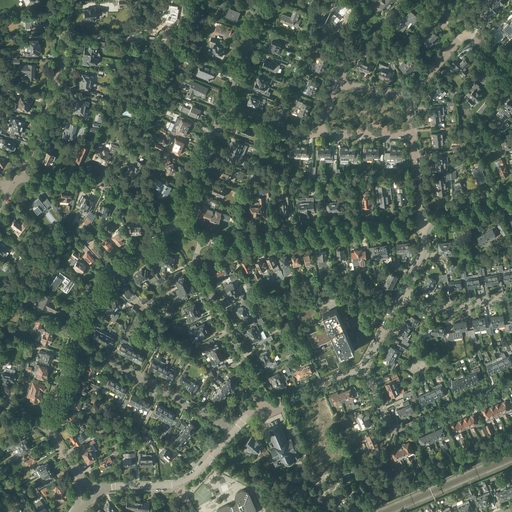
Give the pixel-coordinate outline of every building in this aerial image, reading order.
[(377,3),(379,4),(378,5),(386,11),(395,0),(376,0),(375,2),(373,0),(369,0),(366,3),(372,9),(377,3)] [(488,8),(484,12),(486,14),(487,15),(487,14),(489,16),(493,12),(494,13),(498,9),(496,7),(500,3),(501,4),(505,0),(504,0),(495,0),(492,3),(491,3),(487,7),(488,8)] [(334,14),(331,18),(336,23),(339,19),(337,18),(339,16),(343,12),(344,13),(345,12),(348,14),(352,9),(349,7),(346,4),(345,4),(342,1),(341,2),(340,3),(338,4),(336,6),(335,5),(335,6),(334,6),(334,7),(335,8),(333,10),(336,13),(335,15),(334,14)] [(168,2),(162,18),(175,23),(182,8),(168,2)] [(226,16),(230,18),(230,19),(236,21),(237,21),(241,12),(229,7),(226,16)] [(83,10),(83,14),(84,14),(84,21),(96,21),(96,19),(96,14),(106,13),(106,8),(92,9),(92,8),(87,9),(83,10)] [(298,18),(300,13),(294,10),(291,18),(283,15),(281,21),(298,27),(301,19),(298,18)] [(397,23),(398,24),(396,26),(403,32),(405,29),(407,31),(418,18),(411,11),(404,18),(403,17),(397,23)] [(31,16),(31,18),(25,18),(25,29),(32,28),(32,26),(41,25),(40,16),(31,16)] [(511,16),(502,27),(500,30),(505,34),(507,32),(508,34),(507,36),(510,39),(511,36),(511,16)] [(219,32),(223,34),(223,32),(230,35),(232,29),(221,24),(221,25),(217,24),(215,29),(214,29),(212,33),(218,35),(219,32)] [(345,32),(341,29),(336,35),(340,38),(345,32)] [(438,36),(431,30),(423,39),(430,46),(434,43),(433,42),(438,36)] [(212,54),(215,55),(215,54),(221,57),(222,56),(223,53),(224,49),(215,45),(217,40),(212,38),(210,42),(212,43),(210,47),(213,48),(212,53),(213,53),(212,54)] [(271,44),(272,44),(282,48),(284,45),(286,45),(287,41),(280,38),(280,40),(273,38),(271,44)] [(85,47),(83,55),(98,57),(100,57),(100,56),(100,55),(100,54),(99,54),(99,53),(98,52),(99,50),(96,49),(97,45),(89,44),(88,48),(85,47)] [(269,50),(278,54),(279,53),(280,54),(282,48),(272,44),(269,50)] [(83,55),(84,55),(83,65),(88,66),(88,63),(93,63),(93,64),(96,64),(97,64),(98,64),(98,63),(98,59),(98,57),(83,55)] [(316,59),(319,60),(318,63),(326,67),(328,61),(317,56),(316,59)] [(360,59),(359,60),(356,68),(362,70),(365,62),(362,61),(362,60),(360,59)] [(416,65),(410,59),(406,64),(412,69),(416,65)] [(455,68),(461,73),(464,76),(467,73),(465,70),(470,64),(464,59),(460,64),(456,59),(452,64),(456,68),(455,68)] [(263,66),(272,70),(272,71),(276,73),(277,72),(278,72),(280,65),(279,65),(280,64),(277,63),(275,62),(272,60),(271,62),(266,60),(263,66)] [(315,62),(311,71),(317,73),(318,70),(324,73),(326,67),(318,63),(315,62)] [(369,63),(365,62),(362,70),(368,73),(371,64),(369,63)] [(412,69),(406,64),(403,62),(399,67),(408,74),(412,69)] [(201,63),(196,75),(205,79),(211,81),(212,77),(216,69),(201,63)] [(27,73),(28,73),(27,79),(34,79),(35,65),(28,64),(28,65),(18,64),(18,72),(21,72),(23,72),(25,73),(25,72),(27,72),(27,73)] [(382,68),(379,77),(385,79),(388,71),(384,69),(385,69),(382,68)] [(391,72),(388,71),(385,79),(391,81),(394,72),(391,71),(391,72)] [(82,77),(81,77),(80,81),(93,83),(94,77),(82,74),(82,77)] [(268,86),(269,87),(270,87),(273,80),(269,78),(268,80),(268,79),(259,76),(257,82),(256,82),(268,86)] [(186,79),(183,85),(189,88),(186,95),(192,97),(194,93),(203,97),(207,89),(193,82),(194,79),(190,77),(188,80),(186,79)] [(320,83),(310,79),(307,85),(317,89),(320,83)] [(81,90),(82,90),(83,90),(84,90),(84,89),(90,90),(91,86),(92,87),(93,86),(96,86),(96,84),(93,83),(80,81),(81,81),(80,88),(80,89),(81,90)] [(271,92),(268,91),(269,87),(268,86),(256,82),(254,88),(261,91),(262,92),(263,91),(264,92),(263,93),(268,95),(269,96),(271,92)] [(468,92),(464,96),(466,98),(474,105),(477,102),(482,97),(477,92),(478,91),(476,89),(480,86),(477,83),(470,90),(472,91),(470,94),(468,92)] [(443,97),(447,93),(437,84),(433,88),(440,95),(443,97)] [(315,95),(317,89),(306,85),(303,92),(308,94),(309,93),(315,95)] [(429,93),(436,100),(440,95),(433,88),(429,93)] [(92,97),(92,96),(98,97),(102,98),(103,95),(100,94),(100,93),(97,93),(97,92),(85,90),(84,95),(92,97)] [(31,100),(20,96),(18,102),(29,106),(31,100)] [(248,104),(257,108),(257,107),(259,108),(262,101),(261,100),(251,96),(248,104)] [(297,100),(298,100),(295,106),(308,111),(311,105),(303,102),(299,100),(299,98),(298,98),(297,100)] [(76,103),(75,103),(74,106),(85,108),(86,104),(88,105),(88,102),(82,100),(83,100),(81,99),(80,100),(77,99),(76,103)] [(29,106),(18,102),(17,105),(16,109),(17,109),(27,112),(29,106)] [(502,114),(504,116),(504,115),(507,118),(511,113),(511,114),(511,113),(511,105),(511,106),(510,105),(507,102),(503,107),(502,106),(499,110),(499,111),(497,114),(500,116),(502,114)] [(285,105),(284,109),(283,108),(281,116),(284,117),(289,104),(286,103),(285,105)] [(180,110),(188,114),(195,117),(197,113),(199,113),(200,110),(195,108),(196,106),(192,105),(190,110),(182,106),(180,110)] [(285,106),(281,105),(277,116),(280,117),(281,116),(283,108),(284,109),(285,105),(285,106)] [(430,111),(429,111),(430,116),(431,116),(441,115),(444,115),(443,105),(440,106),(436,106),(436,105),(431,106),(431,110),(430,110),(430,111)] [(74,113),(77,114),(77,116),(83,118),(84,115),(86,115),(86,113),(84,112),(85,108),(74,106),(74,110),(75,110),(74,113)] [(293,112),(306,117),(308,111),(295,106),(293,112)] [(7,117),(11,118),(9,124),(22,128),(24,122),(15,119),(15,117),(12,116),(13,113),(8,111),(7,117)] [(175,117),(172,123),(174,124),(178,125),(188,130),(191,123),(175,117)] [(77,125),(67,122),(62,137),(72,140),(77,125)] [(7,132),(12,133),(12,134),(14,135),(15,132),(20,134),(22,128),(9,124),(7,132)] [(174,124),(171,131),(178,134),(178,133),(185,136),(188,130),(178,125),(174,124)] [(243,134),(243,135),(248,137),(249,136),(251,137),(254,130),(251,128),(251,129),(244,126),(244,127),(241,125),(238,132),(243,134)] [(13,145),(14,142),(0,138),(0,141),(3,143),(2,147),(12,149),(12,150),(13,150),(15,150),(16,147),(14,146),(13,145)] [(174,139),(171,138),(169,143),(182,149),(185,142),(174,138),(174,139)] [(433,140),(434,146),(441,145),(441,147),(446,147),(445,144),(444,145),(444,139),(433,140)] [(110,143),(107,142),(105,147),(101,147),(100,149),(98,149),(96,149),(92,159),(99,163),(100,161),(102,162),(101,163),(106,165),(107,164),(111,157),(114,158),(119,146),(110,143)] [(236,142),(235,144),(233,143),(232,146),(232,145),(230,150),(243,155),(247,146),(236,142)] [(166,148),(169,149),(169,151),(179,155),(182,149),(169,143),(166,148)] [(76,161),(78,162),(78,163),(80,164),(81,163),(82,163),(89,149),(83,146),(76,161)] [(288,157),(289,158),(290,158),(293,158),(293,157),(301,157),(301,146),(295,146),(295,149),(288,149),(288,153),(288,157)] [(319,150),(317,150),(317,159),(320,159),(320,157),(325,157),(325,147),(319,147),(319,150)] [(349,147),(341,147),(341,160),(349,160),(349,147)] [(365,148),(365,154),(365,160),(373,160),(373,158),(373,148),(367,148),(365,148)] [(397,158),(397,148),(391,148),(391,153),(385,153),(385,161),(397,161),(397,159),(397,158)] [(397,158),(397,159),(402,159),(402,160),(405,160),(405,155),(403,155),(403,148),(397,148),(397,158)] [(47,152),(46,152),(43,161),(49,164),(51,160),(53,161),(55,156),(54,156),(54,155),(49,153),(50,151),(48,150),(47,152)] [(229,154),(228,157),(229,158),(228,161),(239,165),(243,155),(230,150),(228,154),(229,154)] [(130,170),(131,170),(129,174),(135,177),(142,164),(135,160),(137,156),(128,151),(125,156),(130,159),(129,160),(133,161),(131,165),(130,170)] [(162,159),(161,160),(162,164),(164,164),(167,174),(175,172),(172,163),(170,164),(169,161),(170,161),(168,155),(169,154),(163,151),(161,155),(162,156),(161,156),(162,159)] [(499,160),(501,165),(497,167),(502,177),(509,174),(506,167),(506,166),(503,158),(499,160)] [(477,168),(473,170),(479,184),(486,181),(481,169),(484,168),(483,165),(479,161),(476,165),(478,167),(477,168)] [(221,174),(221,176),(235,181),(236,177),(237,177),(239,172),(233,170),(232,171),(227,169),(227,168),(223,166),(220,173),(221,174)] [(444,175),(445,179),(437,180),(439,195),(447,194),(446,190),(448,190),(447,182),(446,182),(446,179),(447,179),(447,180),(451,179),(450,172),(444,175)] [(161,193),(161,194),(162,195),(164,196),(165,196),(166,196),(171,187),(165,184),(167,180),(158,175),(154,173),(153,176),(155,178),(151,185),(154,186),(159,189),(158,191),(161,193)] [(454,183),(456,190),(459,189),(460,192),(468,188),(464,179),(454,183)] [(212,192),(216,194),(215,197),(218,198),(219,195),(224,197),(227,189),(227,188),(219,184),(218,186),(215,185),(212,192)] [(380,195),(377,195),(378,205),(381,205),(381,206),(389,205),(388,199),(388,194),(391,194),(390,187),(386,187),(385,186),(380,187),(381,195),(380,195)] [(232,187),(231,192),(233,192),(232,195),(238,197),(240,190),(232,187)] [(399,189),(400,193),(397,193),(399,204),(406,204),(405,196),(406,196),(405,188),(401,189),(399,189)] [(363,196),(363,198),(364,208),(371,207),(370,197),(369,195),(370,195),(369,191),(362,192),(363,196)] [(60,202),(64,202),(71,203),(71,198),(71,193),(68,193),(68,192),(66,192),(65,193),(61,193),(59,194),(59,196),(61,197),(60,198),(60,202)] [(285,196),(285,203),(280,203),(281,214),(289,214),(288,203),(292,203),(292,195),(285,196)] [(90,211),(91,212),(92,209),(90,208),(93,201),(89,199),(89,200),(85,198),(83,196),(80,201),(82,203),(80,207),(83,209),(83,210),(84,210),(85,210),(89,212),(89,211),(90,211)] [(38,197),(30,203),(37,213),(50,203),(47,198),(46,199),(45,198),(43,200),(40,197),(39,197),(38,197)] [(255,216),(256,217),(257,217),(258,217),(259,217),(259,216),(262,215),(265,214),(264,203),(264,197),(259,198),(260,202),(255,202),(255,203),(250,204),(251,207),(250,207),(251,213),(252,216),(255,216)] [(297,198),(298,209),(300,209),(301,212),(303,212),(303,213),(308,212),(307,201),(307,197),(297,198)] [(342,210),(341,201),(337,201),(336,198),(333,199),(335,211),(338,211),(339,211),(340,211),(341,210),(342,210)] [(327,202),(328,212),(329,212),(331,212),(331,211),(335,211),(333,199),(330,199),(331,202),(327,202)] [(215,206),(216,202),(210,200),(208,204),(211,205),(210,209),(208,208),(208,207),(204,205),(203,209),(202,209),(201,213),(200,217),(205,219),(205,218),(210,220),(214,210),(215,206)] [(108,217),(111,210),(109,209),(103,206),(103,207),(101,206),(98,213),(108,217)] [(218,212),(214,210),(210,220),(219,223),(221,217),(229,219),(230,216),(220,212),(220,211),(219,211),(218,212)] [(89,219),(93,213),(91,212),(90,211),(89,211),(89,212),(84,219),(85,220),(87,218),(88,218),(89,219)] [(15,220),(11,225),(16,229),(15,231),(21,236),(26,229),(27,230),(31,225),(25,220),(21,225),(15,220)] [(137,225),(137,226),(130,227),(131,234),(141,233),(142,232),(142,230),(141,229),(140,225),(137,225)] [(485,233),(489,240),(500,234),(497,230),(496,231),(494,227),(489,230),(485,233)] [(122,238),(124,237),(120,231),(119,232),(118,231),(116,232),(117,233),(114,236),(111,238),(118,246),(124,241),(122,238)] [(102,243),(104,246),(105,245),(109,250),(113,247),(110,243),(112,241),(104,232),(101,235),(106,239),(102,243)] [(490,242),(485,233),(477,237),(482,245),(486,243),(487,245),(490,243),(490,242)] [(0,255),(1,256),(9,246),(1,239),(0,240),(0,255)] [(96,240),(94,241),(94,240),(88,246),(94,253),(95,252),(99,257),(104,253),(101,250),(101,249),(102,248),(96,240)] [(403,243),(405,256),(403,256),(403,262),(406,261),(406,255),(407,255),(407,252),(407,251),(411,250),(410,247),(413,247),(413,242),(403,243)] [(454,252),(452,242),(445,243),(447,255),(450,255),(450,252),(454,252)] [(438,243),(439,253),(444,252),(444,255),(447,255),(445,243),(438,243)] [(85,259),(85,258),(86,260),(89,263),(94,259),(91,256),(93,254),(89,249),(85,245),(81,248),(85,252),(82,256),(85,259)] [(390,245),(387,245),(381,246),(382,261),(383,261),(382,259),(390,258),(389,254),(391,254),(390,245)] [(382,255),(382,257),(380,257),(380,261),(382,261),(381,246),(374,246),(375,256),(382,255)] [(363,249),(359,250),(360,260),(360,265),(367,264),(366,250),(363,250),(363,249)] [(341,259),(342,260),(342,262),(346,262),(346,254),(344,254),(344,250),(337,250),(338,259),(339,259),(341,259)] [(354,250),(354,251),(352,251),(353,261),(360,260),(359,250),(354,250)] [(318,261),(317,261),(318,267),(329,266),(328,259),(327,259),(326,251),(320,252),(320,255),(318,255),(318,261)] [(70,264),(81,273),(81,272),(82,272),(84,271),(83,269),(86,265),(83,263),(83,264),(77,260),(80,257),(73,252),(71,255),(75,258),(70,264)] [(304,256),(306,265),(309,264),(310,267),(314,266),(311,253),(305,255),(304,256)] [(158,259),(160,260),(160,264),(166,265),(168,256),(165,255),(165,257),(161,256),(159,256),(158,259)] [(296,256),(296,255),(292,256),(294,266),(301,265),(299,256),(296,256)] [(170,256),(168,256),(166,265),(172,267),(173,262),(175,263),(176,259),(174,259),(174,258),(170,258),(170,256)] [(278,275),(280,276),(281,279),(282,281),(285,280),(281,270),(280,270),(278,264),(277,264),(277,263),(275,258),(274,258),(273,256),(270,257),(269,257),(268,258),(268,259),(267,259),(273,272),(277,270),(278,272),(277,274),(278,275)] [(283,270),(283,271),(284,272),(284,273),(292,272),(286,256),(282,257),(283,258),(280,259),(283,266),(284,268),(283,268),(283,270)] [(242,262),(247,271),(248,272),(251,271),(250,270),(253,269),(250,262),(248,262),(247,260),(242,262)] [(257,261),(257,262),(256,263),(260,272),(268,269),(266,266),(265,262),(263,262),(262,260),(260,261),(260,260),(258,260),(257,261)] [(453,262),(450,263),(452,269),(453,272),(458,271),(457,266),(454,267),(453,262)] [(218,269),(216,270),(220,277),(224,275),(225,277),(232,273),(231,272),(233,271),(232,269),(234,268),(232,265),(225,268),(224,266),(223,267),(222,266),(218,268),(218,269)] [(156,279),(157,280),(156,280),(158,285),(162,284),(159,279),(156,273),(153,275),(151,272),(149,273),(147,270),(146,271),(144,268),(142,270),(142,269),(138,271),(139,272),(145,281),(148,278),(149,279),(151,277),(153,281),(156,279)] [(457,278),(454,279),(454,281),(456,290),(462,289),(461,280),(461,279),(464,279),(462,271),(459,272),(460,278),(457,278)] [(491,275),(492,278),(493,284),(499,283),(498,274),(497,274),(496,271),(494,272),(491,272),(491,275)] [(57,275),(49,286),(55,290),(56,288),(61,281),(66,285),(62,290),(67,293),(74,283),(60,272),(58,276),(57,275)] [(135,280),(138,283),(140,286),(144,283),(143,283),(145,281),(139,272),(134,276),(135,277),(135,278),(136,279),(135,280)] [(386,277),(388,279),(395,282),(398,277),(388,272),(388,273),(387,272),(384,277),(385,278),(385,279),(385,278),(386,277)] [(226,283),(224,284),(227,291),(238,286),(235,280),(235,279),(239,277),(236,273),(230,277),(232,282),(229,283),(227,284),(226,283)] [(481,286),(480,281),(483,281),(482,276),(479,276),(478,274),(472,275),(473,278),(473,280),(474,287),(481,286)] [(174,278),(176,282),(175,282),(177,286),(186,282),(183,277),(182,276),(178,278),(177,276),(174,278)] [(425,282),(433,286),(435,287),(437,284),(435,283),(436,280),(428,276),(427,279),(426,279),(424,281),(425,282)] [(384,280),(386,281),(385,284),(392,288),(395,282),(388,279),(386,277),(385,278),(385,279),(384,280)] [(177,293),(189,287),(188,287),(186,282),(177,286),(179,289),(178,289),(172,292),(171,292),(173,295),(174,295),(173,294),(176,293),(177,293)] [(433,286),(425,282),(422,288),(430,292),(431,290),(434,292),(436,288),(435,287),(433,286)] [(240,296),(243,295),(238,286),(227,291),(230,298),(231,297),(232,300),(239,296),(240,296)] [(124,293),(122,295),(127,299),(129,297),(130,299),(133,296),(133,297),(136,294),(134,293),(135,292),(131,288),(129,289),(127,287),(123,292),(124,293)] [(192,293),(190,287),(189,287),(188,287),(189,287),(177,293),(179,298),(181,297),(183,301),(186,299),(186,298),(190,296),(190,294),(192,293)] [(42,307),(46,309),(47,308),(55,312),(58,306),(51,302),(53,299),(44,295),(38,306),(42,308),(42,307)] [(109,302),(109,303),(118,309),(120,306),(120,307),(122,304),(119,302),(120,301),(117,298),(116,299),(113,297),(109,302)] [(107,306),(106,307),(109,309),(108,311),(111,313),(112,314),(110,316),(116,320),(119,314),(116,313),(117,312),(116,312),(116,311),(118,309),(109,303),(109,302),(106,305),(107,306)] [(187,314),(189,313),(197,309),(194,303),(183,309),(184,312),(186,311),(187,314)] [(238,307),(239,308),(236,309),(238,315),(247,311),(244,305),(242,306),(241,306),(238,307)] [(320,344),(334,338),(341,355),(355,349),(352,342),(346,329),(361,322),(358,315),(343,322),(337,308),(324,314),(328,324),(318,329),(316,323),(312,315),(317,313),(313,306),(295,308),(303,326),(315,325),(317,329),(306,334),(313,349),(321,345),(320,344)] [(200,315),(197,309),(189,313),(191,316),(189,317),(186,320),(190,323),(194,321),(193,318),(200,315)] [(249,316),(251,319),(253,322),(261,318),(258,313),(254,315),(254,316),(253,316),(250,309),(247,311),(238,315),(241,320),(244,319),(247,318),(247,317),(249,316)] [(499,327),(505,326),(506,332),(509,331),(508,324),(505,324),(505,323),(503,315),(497,316),(499,327)] [(405,321),(402,327),(410,331),(412,327),(414,328),(415,326),(416,327),(419,321),(418,320),(411,316),(410,318),(407,317),(405,321)] [(491,321),(488,321),(489,327),(491,334),(494,334),(492,326),(496,325),(496,328),(499,327),(497,316),(491,317),(491,321)] [(250,330),(250,331),(247,332),(250,338),(261,332),(256,324),(258,323),(259,324),(264,322),(262,317),(261,318),(253,322),(256,328),(253,329),(250,330)] [(487,330),(487,335),(491,334),(489,327),(486,328),(486,327),(485,318),(479,319),(481,331),(487,330)] [(471,330),(472,338),(473,342),(477,342),(476,337),(475,337),(474,332),(481,331),(479,319),(472,320),(474,330),(471,330)] [(35,323),(34,326),(39,328),(37,332),(37,334),(42,336),(41,341),(43,342),(42,343),(47,344),(49,344),(50,341),(51,341),(51,340),(52,340),(52,338),(52,337),(53,333),(51,333),(51,332),(47,331),(46,331),(41,329),(43,324),(43,322),(37,320),(35,323)] [(456,332),(456,333),(458,333),(458,334),(462,334),(462,331),(460,322),(454,323),(455,332),(456,332)] [(196,327),(195,324),(190,327),(194,335),(196,334),(207,329),(204,323),(196,327)] [(432,328),(426,327),(421,339),(425,340),(426,336),(431,337),(431,334),(437,335),(437,336),(439,325),(432,325),(432,328)] [(437,336),(446,338),(446,340),(449,340),(449,333),(446,333),(444,333),(445,326),(439,325),(437,336)] [(399,333),(403,335),(401,338),(408,341),(409,338),(407,337),(410,331),(402,327),(399,333)] [(93,331),(95,332),(92,336),(98,339),(103,331),(99,329),(99,330),(94,328),(93,331)] [(210,335),(207,329),(196,334),(199,340),(210,335)] [(98,339),(103,342),(103,343),(103,344),(109,334),(103,331),(98,339)] [(271,335),(267,337),(264,331),(261,332),(250,338),(252,343),(255,341),(255,342),(258,341),(259,343),(262,341),(262,342),(263,342),(264,345),(269,342),(274,340),(271,335)] [(112,336),(109,334),(103,344),(109,347),(110,344),(112,345),(115,338),(111,336),(112,336)] [(119,343),(121,344),(117,351),(123,354),(128,344),(129,342),(122,338),(119,343)] [(205,351),(206,355),(219,349),(220,349),(217,342),(215,343),(214,342),(204,347),(206,351),(205,351)] [(395,348),(395,346),(393,345),(392,347),(392,346),(388,352),(397,356),(399,357),(404,348),(409,351),(410,348),(408,346),(401,343),(399,342),(397,345),(398,346),(396,349),(395,348)] [(134,347),(128,344),(123,354),(128,357),(132,349),(132,350),(134,347)] [(265,348),(266,350),(258,354),(262,361),(273,355),(274,354),(270,346),(265,348)] [(138,352),(132,350),(132,349),(128,357),(134,360),(138,352)] [(219,349),(206,355),(203,356),(204,359),(208,357),(209,357),(211,360),(213,359),(222,355),(219,349)] [(40,350),(39,354),(41,355),(39,362),(49,365),(50,361),(51,362),(53,355),(46,353),(46,352),(42,351),(40,350)] [(140,363),(143,356),(138,352),(134,360),(140,363)] [(385,358),(392,362),(389,368),(392,370),(395,363),(394,362),(397,356),(388,352),(385,358)] [(213,359),(215,362),(217,367),(221,365),(220,363),(225,360),(222,355),(213,359)] [(276,362),(273,355),(262,361),(265,368),(273,364),(275,367),(280,365),(278,362),(276,362)] [(506,357),(505,355),(502,356),(507,367),(511,364),(511,362),(509,356),(506,357)] [(197,360),(188,356),(185,362),(190,364),(192,361),(195,363),(197,360)] [(502,356),(496,358),(501,369),(507,367),(502,356)] [(501,369),(496,358),(491,361),(496,372),(501,369)] [(302,366),(302,367),(306,376),(313,373),(311,368),(314,367),(310,359),(307,361),(308,363),(302,366)] [(148,367),(154,371),(158,363),(152,360),(148,367)] [(485,363),(490,374),(496,372),(491,361),(485,363)] [(164,365),(159,362),(158,362),(158,363),(154,371),(160,374),(164,366),(164,365)] [(92,364),(89,363),(86,369),(94,373),(97,368),(91,365),(92,364)] [(36,364),(34,370),(37,371),(47,374),(48,370),(48,367),(38,364),(36,364)] [(169,369),(164,366),(160,374),(165,377),(169,369)] [(170,367),(169,369),(165,377),(171,380),(171,379),(172,379),(177,371),(170,367)] [(294,370),(296,375),(297,375),(299,379),(306,376),(302,367),(294,370)] [(479,367),(472,370),(473,372),(470,374),(474,383),(483,379),(481,375),(478,376),(476,371),(480,369),(479,367)] [(3,372),(2,377),(3,377),(2,382),(9,384),(10,381),(14,382),(16,376),(15,375),(13,374),(14,371),(6,369),(5,372),(3,372)] [(83,375),(90,379),(94,373),(86,369),(83,375)] [(34,370),(33,374),(35,374),(34,377),(35,377),(45,380),(46,377),(46,378),(47,374),(37,371),(34,370)] [(219,382),(222,384),(219,387),(227,394),(231,389),(232,390),(223,382),(217,377),(216,375),(217,375),(215,371),(210,374),(212,377),(214,376),(216,378),(215,379),(218,383),(219,382)] [(271,378),(270,378),(271,381),(272,380),(273,383),(286,376),(285,375),(281,377),(279,373),(270,377),(271,378)] [(462,388),(468,386),(464,376),(463,373),(457,376),(458,379),(462,387),(462,388)] [(388,382),(388,383),(385,384),(388,390),(397,387),(395,383),(400,381),(399,378),(398,378),(396,374),(392,376),(394,380),(388,382)] [(468,386),(474,383),(470,374),(464,376),(468,386)] [(180,380),(188,385),(186,389),(195,393),(199,386),(197,385),(199,381),(196,379),(194,383),(191,381),(185,378),(186,377),(183,375),(180,380)] [(286,376),(273,383),(276,388),(281,386),(281,387),(284,386),(283,385),(284,385),(287,383),(286,380),(289,379),(288,376),(286,376)] [(226,379),(223,382),(232,390),(235,386),(234,385),(236,384),(228,377),(226,379)] [(103,385),(105,387),(104,387),(110,391),(115,381),(110,378),(107,383),(105,381),(103,385)] [(462,388),(462,387),(458,379),(452,381),(452,380),(448,381),(450,386),(453,385),(454,386),(451,388),(453,392),(462,388)] [(77,389),(81,392),(81,393),(84,395),(87,389),(90,391),(92,388),(94,389),(94,390),(99,392),(101,388),(94,384),(93,386),(88,383),(87,385),(81,381),(77,389)] [(116,394),(121,384),(115,381),(110,391),(116,394)] [(27,397),(31,398),(31,400),(37,402),(38,400),(40,401),(42,395),(40,395),(41,390),(43,390),(45,385),(32,382),(30,389),(27,397)] [(445,394),(443,389),(444,389),(442,386),(441,383),(434,386),(436,388),(439,397),(445,394)] [(126,387),(121,384),(116,394),(121,397),(118,402),(121,404),(127,394),(124,392),(126,387)] [(359,395),(355,386),(345,391),(353,409),(359,406),(358,403),(355,405),(352,398),(359,395)] [(227,394),(219,387),(215,392),(223,398),(227,394)] [(397,387),(388,390),(391,397),(394,396),(405,392),(404,388),(399,391),(397,387)] [(439,397),(436,388),(430,391),(433,399),(439,397)] [(348,404),(349,406),(351,405),(353,409),(345,391),(338,394),(338,392),(337,392),(342,402),(345,401),(346,404),(348,404)] [(433,399),(430,391),(424,393),(428,402),(433,399)] [(211,398),(216,403),(217,402),(219,403),(223,398),(215,392),(213,395),(214,395),(211,398)] [(332,395),(336,405),(342,402),(337,392),(332,395)] [(132,393),(128,400),(125,398),(119,410),(122,412),(127,403),(133,406),(138,396),(132,393)] [(418,396),(422,404),(428,402),(424,393),(418,396)] [(138,409),(139,406),(143,399),(138,396),(133,406),(138,409)] [(72,402),(73,402),(71,407),(80,409),(80,407),(83,408),(85,404),(82,403),(82,401),(73,398),(72,402)] [(143,400),(143,399),(139,406),(145,409),(147,407),(148,407),(150,403),(149,403),(147,402),(147,399),(144,398),(143,400)] [(503,401),(504,402),(501,403),(507,417),(509,416),(508,412),(508,413),(507,410),(510,408),(507,400),(506,401),(506,400),(503,401)] [(408,401),(403,403),(405,407),(408,415),(415,412),(412,404),(410,404),(408,401)] [(502,412),(503,415),(505,418),(507,417),(501,403),(499,404),(498,403),(496,404),(496,405),(494,406),(496,409),(497,409),(499,412),(499,413),(502,412)] [(158,417),(163,407),(157,404),(154,411),(153,410),(150,415),(152,416),(154,416),(154,415),(158,417)] [(491,407),(489,408),(495,422),(496,421),(495,418),(494,415),(499,413),(499,412),(497,409),(496,409),(494,406),(493,406),(491,407)] [(158,417),(163,420),(168,410),(163,407),(158,417)] [(397,410),(398,414),(400,413),(402,417),(408,415),(405,407),(397,410)] [(483,411),(487,422),(491,420),(492,423),(495,422),(489,408),(486,409),(484,410),(483,411)] [(174,413),(168,410),(163,420),(162,421),(170,425),(175,417),(173,416),(174,413)] [(356,416),(357,419),(356,420),(358,423),(360,422),(369,418),(370,418),(368,414),(367,414),(366,412),(366,413),(365,412),(357,415),(358,415),(356,416)] [(472,415),(472,416),(469,417),(475,431),(478,430),(475,425),(479,423),(479,422),(475,414),(474,415),(474,414),(472,415)] [(182,415),(177,423),(181,425),(184,427),(192,434),(193,434),(194,432),(194,431),(196,429),(194,428),(196,426),(190,422),(188,425),(187,424),(183,420),(185,417),(182,415)] [(468,428),(471,427),(472,428),(473,431),(475,431),(469,417),(467,418),(467,417),(464,418),(465,419),(463,419),(465,424),(466,424),(467,428),(468,428)] [(360,422),(358,423),(360,429),(363,428),(371,424),(369,418),(360,422)] [(459,421),(457,422),(461,430),(467,428),(466,424),(465,424),(463,419),(462,420),(461,419),(459,420),(459,421)] [(273,459),(273,460),(274,462),(276,467),(283,464),(283,463),(285,462),(286,463),(288,464),(290,464),(292,463),(294,462),(294,459),(294,457),(293,456),(294,456),(294,457),(296,459),(297,459),(299,458),(300,457),(300,455),(298,451),(300,451),(298,448),(297,448),(296,445),(297,444),(295,441),(294,441),(292,437),(290,433),(288,434),(284,427),(285,426),(283,422),(279,424),(279,423),(270,427),(270,428),(266,429),(268,434),(266,437),(268,443),(269,442),(271,446),(271,447),(273,450),(271,451),(272,455),(274,454),(276,458),(273,459)] [(455,436),(459,435),(462,440),(464,439),(463,436),(462,432),(462,433),(461,431),(461,430),(457,422),(454,423),(454,422),(452,423),(452,424),(451,425),(454,432),(454,433),(455,436)] [(179,427),(182,429),(180,432),(188,439),(192,434),(184,427),(181,425),(177,423),(176,425),(179,427)] [(171,434),(172,431),(174,427),(171,425),(168,430),(165,429),(162,435),(165,436),(167,432),(171,434)] [(447,435),(444,427),(438,430),(446,449),(448,448),(446,443),(446,442),(445,440),(450,438),(448,434),(447,435)] [(67,432),(69,435),(71,439),(77,435),(73,428),(67,432)] [(135,439),(129,430),(124,434),(130,442),(135,439)] [(440,441),(441,444),(444,450),(446,449),(438,430),(431,433),(433,436),(434,436),(435,440),(435,441),(441,438),(442,440),(440,441)] [(174,435),(184,444),(185,444),(184,443),(188,439),(180,432),(176,437),(174,435)] [(374,432),(366,435),(369,441),(377,438),(374,432)] [(148,441),(150,443),(151,443),(151,444),(153,441),(147,435),(142,433),(142,434),(144,436),(147,440),(147,441),(148,441)] [(433,436),(431,433),(425,435),(429,444),(435,441),(435,440),(434,436),(433,436)] [(71,439),(74,443),(74,442),(76,445),(82,442),(77,435),(71,439)] [(171,442),(173,443),(179,449),(181,447),(181,448),(184,444),(174,435),(171,439),(170,440),(171,442)] [(419,438),(423,446),(429,444),(425,435),(419,438)] [(142,438),(145,442),(144,443),(149,446),(151,444),(151,443),(150,443),(148,441),(147,441),(147,440),(144,436),(142,438)] [(259,449),(263,453),(270,463),(274,462),(273,460),(273,459),(266,449),(264,446),(266,443),(263,440),(261,442),(256,437),(255,439),(252,436),(248,440),(247,440),(246,441),(246,442),(245,444),(243,446),(247,449),(248,447),(255,453),(259,449)] [(11,445),(14,451),(14,450),(15,451),(28,444),(25,438),(11,445)] [(366,442),(371,455),(380,451),(377,445),(381,443),(379,439),(378,440),(377,438),(369,441),(366,442)] [(89,443),(90,445),(81,452),(84,457),(92,452),(94,451),(97,450),(93,444),(95,442),(94,440),(89,443)] [(414,452),(409,442),(403,444),(408,455),(414,452)] [(15,451),(16,453),(15,453),(17,456),(30,449),(28,444),(15,451)] [(402,459),(403,460),(406,458),(408,461),(410,460),(409,457),(408,457),(407,455),(408,455),(403,444),(403,445),(404,446),(398,449),(401,458),(402,460),(402,459)] [(162,456),(160,458),(159,459),(161,461),(162,460),(165,462),(167,460),(168,461),(172,457),(171,455),(172,454),(165,448),(160,453),(162,456)] [(392,451),(393,451),(391,452),(395,460),(401,458),(398,449),(395,450),(392,451)] [(40,458),(36,451),(33,453),(28,456),(29,457),(24,459),(27,464),(32,462),(32,463),(40,458)] [(84,457),(88,463),(98,457),(94,451),(92,452),(84,457)] [(133,459),(132,453),(123,453),(123,466),(131,466),(131,459),(133,459)] [(110,457),(99,463),(100,465),(102,469),(106,467),(107,469),(110,467),(109,465),(111,464),(112,463),(113,462),(112,461),(110,457)] [(38,476),(41,475),(50,469),(49,467),(50,466),(47,462),(44,464),(41,466),(40,465),(34,468),(38,476)] [(53,471),(52,472),(50,469),(41,475),(45,481),(48,479),(52,477),(51,477),(55,475),(53,471)] [(54,493),(54,500),(57,500),(57,497),(65,498),(65,497),(66,497),(67,493),(66,493),(66,489),(60,488),(60,486),(55,485),(54,493)] [(474,498),(476,505),(479,503),(480,507),(486,505),(482,495),(477,497),(476,495),(475,496),(471,485),(468,487),(470,493),(472,499),(474,498)] [(34,486),(30,490),(34,495),(38,491),(34,486)] [(504,489),(501,490),(505,499),(510,497),(506,488),(504,489)] [(255,511),(256,511),(256,510),(256,509),(256,508),(256,507),(255,506),(250,493),(249,492),(248,491),(247,490),(245,489),(244,489),(243,490),(242,490),(239,491),(238,492),(237,493),(236,494),(235,495),(235,497),(235,499),(236,500),(236,501),(236,502),(235,503),(235,504),(234,504),(233,505),(232,505),(231,505),(230,504),(229,504),(228,504),(227,504),(220,507),(219,508),(218,509),(217,510),(217,511),(216,511),(255,511)] [(498,491),(496,492),(499,501),(505,499),(501,490),(498,491)] [(491,503),(490,501),(493,500),(489,492),(482,495),(486,505),(491,503)] [(12,499),(16,506),(21,503),(16,496),(12,499)] [(10,499),(5,502),(9,507),(14,505),(10,499)] [(40,511),(47,511),(48,511),(43,504),(40,500),(35,503),(38,507),(37,508),(38,508),(38,509),(39,510),(40,511)] [(122,510),(126,510),(126,509),(137,511),(138,502),(127,500),(126,503),(123,503),(122,510)] [(469,511),(473,511),(468,500),(463,503),(467,511),(469,511)] [(33,511),(29,506),(30,505),(28,501),(22,505),(26,511),(33,511)] [(137,511),(145,511),(151,511),(152,507),(149,507),(150,503),(138,502),(137,511)] [(114,508),(109,503),(104,507),(108,511),(116,511),(117,511),(114,508)] [(458,505),(460,511),(467,511),(463,503),(458,505)]
